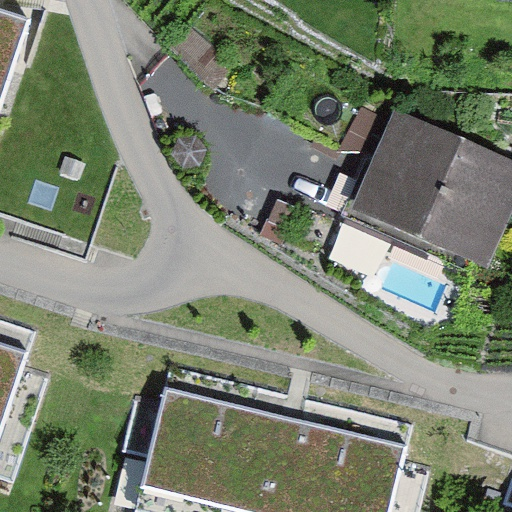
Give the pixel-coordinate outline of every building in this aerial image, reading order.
[(0,109),(28,21),(0,11),(0,109)] [(366,104),(292,65),(267,111),(341,151),(366,104)] [(370,171),(351,214),(473,267),(511,177),(511,175),(406,130),(385,178),(370,171)] [(0,437),(5,421),(30,430),(48,377),(24,370),(37,331),(0,318),(0,437)] [(148,459),(136,510),(143,511),(419,511),(429,471),(403,465),(413,425),(170,366),(160,407),(136,401),(123,453),(148,459)]
